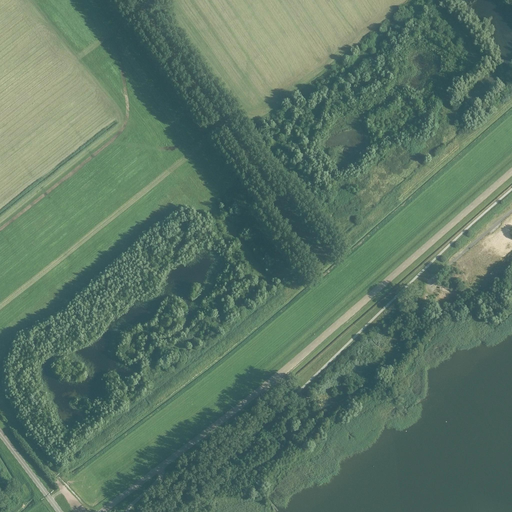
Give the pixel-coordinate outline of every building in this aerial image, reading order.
[(117,29),(116,30),(120,35),(120,34),(122,37),(128,32),(126,29),(126,30),(125,29),(124,27),(125,26),(126,27),(126,26),(122,20),(121,21),(123,24),(120,26),(120,27),(117,29)] [(105,40),(105,41),(111,48),(112,47),(113,47),(113,46),(114,46),(114,45),(115,45),(116,44),(114,41),(117,39),(111,32),(110,33),(112,35),(111,36),(110,36),(110,37),(107,39),(106,40),(105,40)] [(94,50),(93,51),(97,57),(98,56),(99,59),(105,54),(103,51),(102,50),(103,50),(102,49),(103,48),(104,48),(99,42),(98,42),(98,43),(100,45),(97,48),(94,51),(94,50)] [(133,46),(132,47),(137,53),(138,53),(138,52),(139,52),(142,49),(142,50),(142,49),(138,43),(134,46),(134,47),(133,46)] [(131,49),(127,51),(132,57),(135,55),(136,54),(137,53),(137,54),(137,53),(132,47),(131,48),(132,48),(131,49)] [(117,56),(116,57),(121,64),(122,64),(125,62),(127,60),(126,60),(125,59),(126,59),(121,53),(118,56),(117,57),(117,56)] [(76,67),(75,67),(79,73),(79,72),(81,75),(87,70),(85,67),(84,66),(83,65),(84,64),(85,64),(81,58),(80,58),(80,59),(82,61),(79,64),(76,67)] [(113,60),(107,64),(109,67),(109,68),(110,70),(109,70),(108,71),(113,77),(114,76),(111,73),(115,70),(118,68),(119,67),(115,62),(114,62),(113,60)] [(93,73),(85,79),(86,80),(86,79),(86,80),(87,81),(89,84),(90,85),(90,84),(90,85),(91,86),(88,88),(89,89),(97,83),(95,81),(97,79),(96,77),(96,76),(95,76),(95,75),(94,75),(94,74),(93,73)] [(50,80),(50,87),(51,87),(50,90),(58,91),(58,87),(58,86),(58,84),(60,84),(60,85),(61,85),(61,77),(60,77),(60,81),(55,81),(51,80),(50,80)] [(126,87),(123,89),(124,90),(125,91),(126,92),(126,93),(127,93),(127,94),(128,95),(135,89),(135,88),(134,87),(133,86),(131,84),(131,83),(130,82),(132,80),(131,78),(124,84),(126,87)] [(103,85),(95,91),(96,92),(96,91),(96,92),(97,93),(99,96),(100,97),(100,96),(100,97),(101,98),(98,100),(99,101),(107,95),(105,93),(107,91),(106,89),(105,88),(105,87),(104,87),(104,86),(103,85)] [(32,94),(31,95),(35,100),(37,102),(43,98),(41,95),(40,94),(39,93),(40,92),(41,92),(37,86),(36,86),(38,89),(35,92),(32,95),(32,94)] [(66,93),(60,98),(61,99),(61,100),(62,100),(62,101),(63,101),(63,102),(64,103),(65,103),(70,98),(71,98),(71,97),(70,97),(68,95),(69,94),(67,92),(66,93),(66,94),(66,93)] [(137,95),(132,100),(132,101),(132,100),(133,101),(133,102),(134,103),(135,104),(136,105),(137,104),(142,100),(143,99),(142,99),(140,96),(138,94),(138,95),(137,95)] [(70,98),(65,103),(66,104),(67,105),(69,108),(72,106),(73,105),(74,105),(75,104),(74,103),(72,101),(71,100),(70,99),(71,99),(70,98)] [(114,100),(108,104),(109,105),(111,107),(111,108),(112,108),(112,109),(113,110),(119,105),(118,104),(117,103),(114,100)] [(142,100),(137,104),(138,106),(139,107),(138,107),(141,110),(144,108),(145,106),(146,106),(146,105),(144,102),(143,101),(142,100)] [(175,106),(173,107),(178,112),(179,111),(179,112),(180,111),(182,109),(183,108),(182,107),(181,105),(179,102),(176,105),(175,106)] [(33,105),(23,108),(24,109),(27,109),(27,110),(27,111),(28,111),(28,114),(28,115),(29,115),(29,116),(29,117),(38,115),(38,113),(38,112),(37,111),(37,110),(37,109),(37,108),(33,109),(33,105)] [(119,105),(113,110),(114,111),(114,112),(116,114),(117,115),(123,110),(120,107),(119,106),(119,105)] [(171,108),(167,110),(172,116),(172,117),(173,117),(175,116),(177,114),(178,113),(178,112),(173,107),(173,106),(172,107),(171,108)] [(156,121),(155,121),(157,128),(158,128),(157,124),(161,123),(165,122),(166,122),(165,116),(164,116),(163,113),(156,114),(157,118),(157,119),(157,121),(156,121)] [(84,123),(81,124),(81,125),(82,125),(82,126),(82,127),(82,128),(83,129),(82,129),(83,131),(92,129),(92,128),(92,127),(92,126),(91,126),(91,123),(91,122),(90,122),(90,121),(90,120),(93,119),(93,118),(84,120),(84,123)] [(120,118),(112,120),(112,121),(113,121),(116,120),(117,125),(118,128),(118,130),(125,128),(125,127),(128,127),(126,119),(122,120),(123,120),(122,120),(120,121),(119,119),(120,119),(120,118)] [(39,119),(33,121),(34,123),(34,124),(34,125),(35,126),(34,126),(35,127),(36,132),(36,133),(43,131),(41,125),(41,123),(41,122),(40,123),(39,119)] [(36,133),(35,133),(35,134),(36,137),(37,140),(37,139),(38,139),(45,138),(45,136),(44,135),(45,135),(44,135),(44,134),(44,133),(44,132),(44,131),(43,131),(36,133)] [(129,132),(122,134),(123,138),(122,138),(123,139),(123,140),(131,138),(130,137),(130,136),(129,132)] [(188,132),(181,133),(181,134),(185,134),(185,138),(185,142),(185,143),(192,143),(192,142),(195,142),(194,134),(191,134),(191,135),(190,135),(190,134),(188,135),(188,133),(188,132)] [(93,135),(86,137),(87,141),(87,142),(87,143),(95,141),(94,140),(94,139),(93,136),(93,135)] [(131,138),(123,140),(123,141),(124,142),(123,142),(124,143),(125,146),(124,146),(125,147),(132,145),(131,141),(131,140),(131,138)] [(95,141),(87,143),(88,144),(88,145),(89,150),(96,148),(96,147),(95,144),(95,143),(95,142),(95,141)] [(143,144),(140,145),(141,152),(145,151),(146,151),(148,150),(148,152),(148,153),(155,151),(155,150),(151,151),(150,146),(149,143),(149,141),(142,143),(143,144)] [(204,145),(203,146),(204,147),(208,152),(209,153),(209,152),(212,150),(214,148),(213,148),(213,147),(208,142),(207,143),(206,143),(206,144),(205,144),(205,145),(204,146),(204,145)] [(41,143),(34,145),(34,146),(35,146),(38,145),(39,149),(40,153),(40,154),(47,153),(47,152),(50,151),(48,144),(44,145),(45,145),(44,145),(43,145),(42,146),(41,144),(42,144),(41,143)] [(197,154),(195,156),(199,160),(201,159),(200,159),(201,158),(202,157),(203,156),(203,157),(204,156),(207,153),(208,152),(204,147),(199,151),(198,152),(197,152),(197,153),(197,154)] [(96,153),(90,157),(93,161),(94,161),(95,163),(102,157),(101,157),(99,154),(97,152),(96,153)] [(154,157),(148,161),(149,162),(150,163),(149,163),(150,164),(150,163),(151,164),(150,164),(151,165),(152,166),(151,166),(152,167),(153,166),(158,162),(159,161),(157,158),(155,156),(154,156),(155,156),(154,157)] [(45,157),(36,159),(37,161),(40,160),(40,161),(40,162),(40,163),(41,166),(41,167),(42,167),(42,168),(42,169),(51,167),(51,165),(51,164),(50,164),(50,163),(50,162),(50,161),(50,160),(46,160),(45,157)] [(186,164),(185,165),(191,173),(192,172),(192,171),(192,172),(194,171),(193,171),(196,168),(196,169),(196,168),(197,167),(198,167),(200,169),(201,168),(195,161),(192,163),(190,161),(189,162),(188,162),(188,163),(187,163),(187,164),(186,165),(186,164)] [(158,162),(153,166),(154,168),(155,168),(155,169),(157,172),(160,170),(162,168),(162,169),(163,168),(162,167),(160,164),(159,163),(159,162),(158,162)] [(99,164),(94,169),(94,170),(95,169),(95,170),(95,171),(96,171),(96,172),(97,172),(97,173),(98,174),(99,173),(104,169),(105,169),(104,168),(102,165),(101,163),(100,164),(99,164)] [(104,169),(99,173),(100,175),(101,176),(100,176),(103,179),(106,177),(107,176),(109,175),(108,174),(106,172),(106,171),(105,170),(104,170),(104,169)] [(84,175),(83,176),(88,183),(89,183),(91,181),(93,179),(92,178),(88,172),(85,175),(84,176),(84,175)] [(45,174),(44,175),(45,177),(46,180),(45,181),(46,181),(47,181),(53,180),(54,179),(54,178),(54,177),(53,173),(46,174),(45,175),(45,174)] [(174,173),(168,177),(170,180),(171,181),(172,182),(171,183),(170,184),(175,190),(175,189),(173,186),(177,183),(176,183),(180,181),(181,180),(177,175),(176,175),(174,173)] [(117,178),(112,182),(114,185),(115,185),(115,186),(116,187),(123,182),(123,181),(122,181),(120,179),(121,179),(119,177),(118,177),(118,178),(117,178)] [(75,185),(72,187),(78,194),(80,193),(78,191),(78,190),(79,190),(80,189),(82,187),(83,186),(84,186),(85,185),(79,178),(78,179),(77,179),(76,179),(76,180),(75,180),(75,181),(74,181),(73,182),(75,185)] [(53,180),(47,181),(47,182),(47,184),(48,187),(48,188),(50,188),(52,187),(55,187),(54,182),(54,181),(53,180)] [(156,187),(155,188),(161,196),(162,196),(162,195),(164,194),(163,194),(166,192),(167,192),(167,191),(168,191),(170,193),(172,192),(166,185),(163,187),(161,184),(160,185),(159,186),(159,185),(158,186),(159,186),(158,187),(158,186),(157,187),(156,188),(156,187)] [(125,186),(118,190),(121,194),(122,195),(122,196),(129,191),(128,191),(127,190),(128,190),(127,189),(125,186)] [(129,191),(122,196),(123,197),(124,197),(124,198),(126,201),(133,196),(132,196),(130,193),(130,192),(129,192),(129,191)] [(59,192),(52,199),(54,200),(56,198),(57,199),(58,200),(60,202),(61,203),(62,204),(61,204),(62,204),(69,198),(68,196),(68,197),(67,196),(67,195),(66,195),(66,194),(65,193),(64,192),(61,195),(59,192)] [(147,196),(146,197),(147,198),(151,203),(152,204),(155,201),(155,202),(157,200),(157,199),(156,200),(156,199),(152,193),(151,194),(150,195),(150,194),(149,195),(149,196),(148,195),(148,196),(147,196)] [(0,213),(3,217),(6,222),(16,215),(12,210),(9,213),(5,208),(8,206),(0,197),(0,196),(0,213)] [(140,204),(138,206),(141,211),(143,209),(144,209),(145,208),(146,207),(147,207),(146,207),(150,204),(151,203),(147,198),(142,202),(140,203),(140,204)] [(72,200),(68,204),(69,206),(70,207),(71,208),(71,207),(72,208),(72,209),(75,212),(76,213),(81,208),(77,204),(76,203),(75,202),(74,203),(72,200)] [(76,213),(75,214),(76,215),(76,214),(78,217),(80,219),(81,218),(87,213),(86,212),(85,211),(84,211),(84,210),(83,210),(83,209),(82,208),(81,208),(76,213)] [(128,213),(127,214),(131,220),(131,219),(132,219),(133,218),(135,216),(136,216),(136,215),(136,214),(135,214),(134,212),(132,210),(129,212),(128,213)] [(124,215),(120,217),(125,223),(126,224),(125,224),(126,224),(128,223),(131,221),(131,220),(127,214),(126,213),(125,214),(124,215)] [(88,220),(89,222),(90,222),(92,224),(92,225),(93,225),(98,220),(99,219),(98,218),(97,217),(94,214),(89,219),(88,220)] [(98,220),(93,225),(94,225),(94,226),(95,226),(97,229),(98,230),(99,229),(101,227),(103,225),(100,222),(99,221),(98,220)] [(21,221),(12,229),(20,237),(23,235),(24,235),(21,238),(24,242),(29,246),(28,247),(32,251),(35,248),(36,249),(33,251),(41,260),(44,258),(45,259),(42,261),(49,269),(54,265),(56,267),(60,264),(54,257),(53,258),(36,239),(34,241),(30,237),(32,235),(25,226),(21,221)] [(109,226),(108,227),(114,235),(115,234),(116,233),(119,231),(120,230),(121,230),(123,232),(124,231),(118,224),(116,226),(114,223),(112,224),(113,224),(112,225),(111,225),(110,226),(110,225),(110,226),(109,227),(109,226)] [(0,267),(17,254),(17,253),(19,251),(20,248),(15,242),(11,245),(10,244),(14,241),(9,235),(6,234),(0,239),(0,238),(0,267)] [(5,290),(6,290),(7,293),(8,293),(9,295),(10,295),(11,297),(10,297),(11,297),(11,298),(11,297),(13,300),(14,300),(15,299),(16,298),(16,299),(16,298),(17,297),(18,297),(20,299),(29,292),(29,293),(29,292),(31,291),(34,289),(32,286),(34,285),(34,284),(35,284),(34,284),(36,283),(36,282),(29,272),(28,272),(28,273),(25,274),(25,275),(22,277),(21,277),(22,277),(21,277),(22,277),(21,278),(22,278),(22,279),(21,279),(20,280),(19,281),(18,280),(17,280),(15,282),(14,283),(12,285),(12,284),(12,285),(11,285),(9,287),(8,287),(9,287),(8,287),(8,288),(6,289),(5,289),(6,290),(5,290)]
